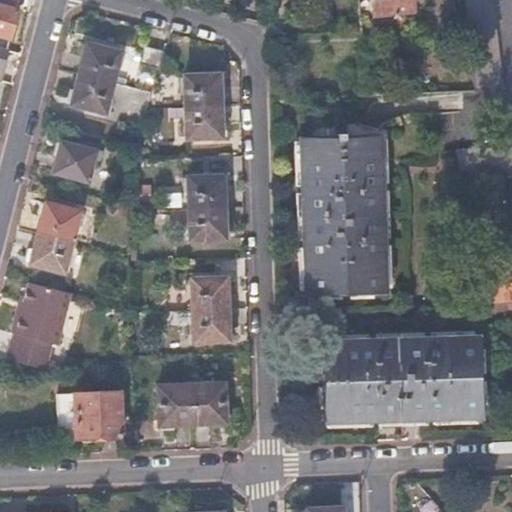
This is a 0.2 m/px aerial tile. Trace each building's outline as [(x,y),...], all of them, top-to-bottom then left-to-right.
[(371,0),(373,16),(412,12),(410,0),(371,0)] [(465,0),(472,86),(501,84),(492,0),(465,0)] [(0,34),(8,36),(15,7),(0,2),(0,34)] [(85,42),(77,72),(110,81),(118,51),(85,42)] [(160,62),(162,51),(146,46),(144,58),(160,62)] [(110,81),(77,72),(69,103),(102,112),(110,81)] [(186,108),(221,106),(220,72),(185,73),(186,108)] [(222,137),(221,106),(186,108),(186,139),(222,137)] [(384,290),(380,136),(298,138),(301,293),(384,290)] [(85,180),(94,149),(62,141),(53,171),(85,180)] [(511,177),(511,147),(455,149),(456,179),(511,177)] [(189,209),(223,208),(223,177),(189,178),(189,209)] [(36,233),(69,241),(77,211),(44,202),(36,233)] [(224,240),(223,208),(189,209),(190,241),(224,240)] [(62,271),(69,241),(36,233),(28,262),(62,271)] [(511,268),(493,271),(495,278),(476,279),(480,313),(498,311),(499,318),(511,317),(511,319),(511,268)] [(192,311),(226,310),(225,280),(191,280),(192,311)] [(12,330),(14,331),(53,342),(59,343),(71,293),(30,282),(24,301),(22,313),(17,311),(12,330)] [(227,343),(226,310),(192,311),(193,343),(227,343)] [(14,331),(7,359),(46,369),(47,369),(53,342),(14,331)] [(321,423),(480,418),(477,334),(466,334),(319,341),(321,423)] [(192,383),(193,420),(225,418),(224,382),(192,383)] [(158,421),(193,420),(192,383),(157,384),(158,421)] [(121,437),(119,392),(74,393),(76,438),(121,437)]
